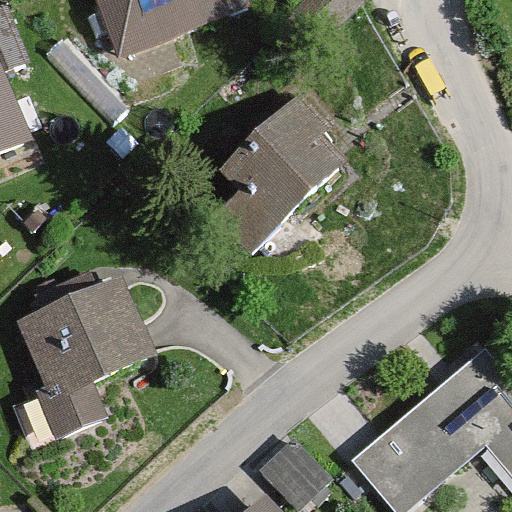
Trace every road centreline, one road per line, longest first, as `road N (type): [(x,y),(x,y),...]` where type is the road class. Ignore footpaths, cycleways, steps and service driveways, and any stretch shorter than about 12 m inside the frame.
road 1 (residential): [(144,511),(372,334),(511,246)]
road 2 (residential): [(511,211),(423,0)]
